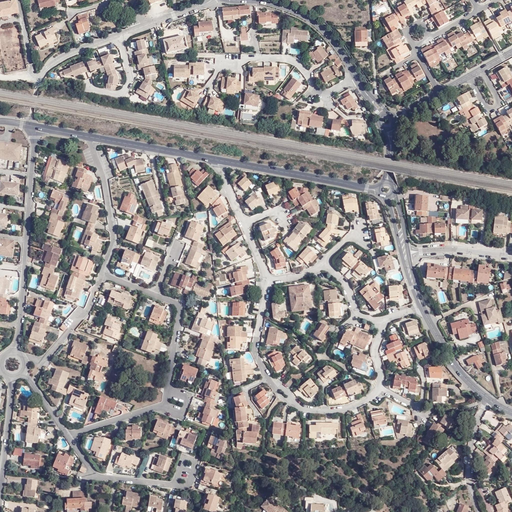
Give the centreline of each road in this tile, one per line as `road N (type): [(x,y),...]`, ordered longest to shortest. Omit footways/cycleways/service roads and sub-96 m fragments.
road 1 (residential): [(16,352),(35,126)]
road 2 (residential): [(264,282),(255,356),(275,387),(315,409),(355,405),(375,388)]
road 3 (residential): [(156,295),(179,311),(163,403),(67,435)]
road 4 (residential): [(356,78),(321,93),(288,60),(220,61)]
road 5 (residential): [(219,160),(366,188)]
road 6 (residential): [(93,137),(112,240),(101,274)]
road 7 (residential): [(93,137),(219,160)]
road 8 (tertiary): [(356,78),(322,28),(262,0)]
road 9 (residential): [(67,435),(93,474),(172,484)]
road 10 (residential): [(101,274),(87,309),(46,356),(24,364)]
